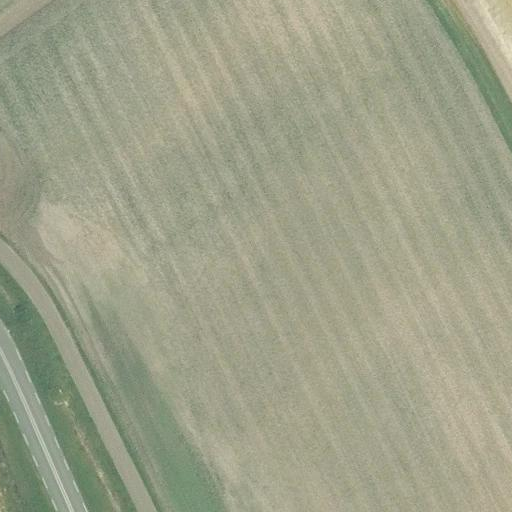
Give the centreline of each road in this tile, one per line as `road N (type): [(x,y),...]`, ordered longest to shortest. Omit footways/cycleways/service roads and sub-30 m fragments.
road 1 (unclassified): [(150,511),(29,280),(0,241)]
road 2 (unknown): [(511,161),(426,0)]
road 3 (trunk): [(72,511),(0,345)]
